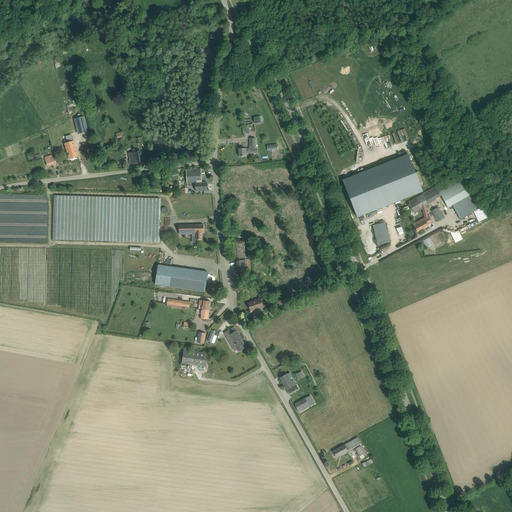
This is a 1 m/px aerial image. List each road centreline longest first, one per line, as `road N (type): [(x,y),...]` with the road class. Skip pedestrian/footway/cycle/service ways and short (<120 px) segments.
road 1 (secondary): [(447,511),(307,146),(239,0)]
road 2 (unclassified): [(214,160),(227,301),(346,511)]
road 3 (unclassified): [(0,188),(214,160)]
road 4 (unclassified): [(214,160),(231,28),(223,0)]
